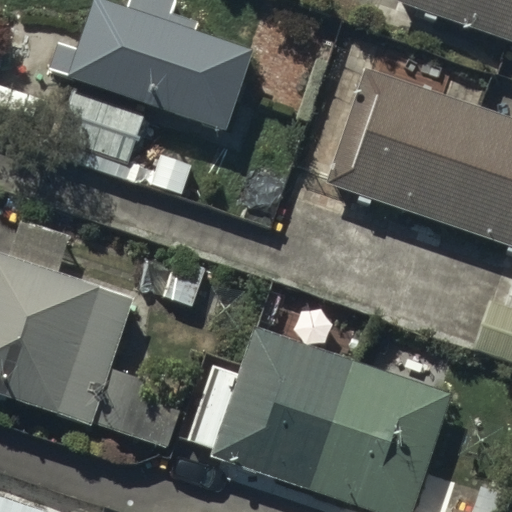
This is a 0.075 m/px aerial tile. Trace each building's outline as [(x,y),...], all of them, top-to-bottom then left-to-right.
[(130,175),(145,123),(227,148),(250,69),(245,67),(248,58),(193,42),(196,32),(171,24),(177,4),(164,0),(131,0),(127,15),(94,5),(79,55),(56,48),(46,82),(64,87),(61,97),(69,99),(53,152),(130,175)] [(511,0),(395,0),(391,13),(511,56),(511,0)] [(511,136),(360,82),(321,193),(511,260),(511,136)] [(0,414),(87,443),(89,435),(165,460),(182,406),(107,381),(128,317),(53,292),(68,250),(17,233),(3,276),(0,274),(0,414)] [(413,511),(449,411),(248,340),(234,379),(213,372),(185,451),(211,459),(207,471),(322,511),(413,511)]
